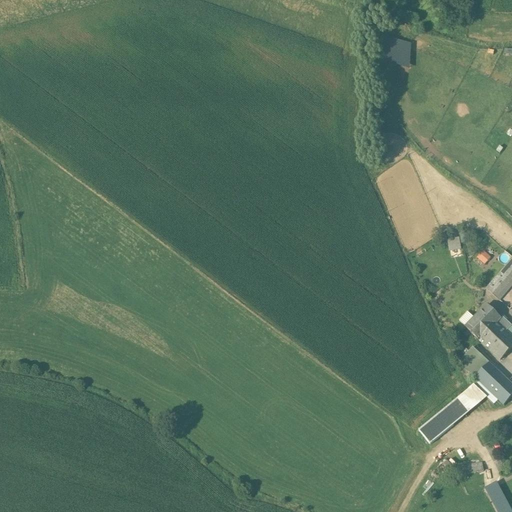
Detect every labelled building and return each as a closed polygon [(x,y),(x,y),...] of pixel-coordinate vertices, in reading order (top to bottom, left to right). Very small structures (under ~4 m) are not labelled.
[(389,36),(392,44),(401,41),(398,33),(389,36)] [(491,258),(483,251),(477,258),(485,265),(491,258)] [(511,259),(503,270),(511,277),(511,259)] [(494,266),(485,277),(489,281),(499,270),(494,266)] [(511,277),(503,270),(486,289),(500,301),(511,286),(511,277)] [(511,347),(511,338),(496,322),(500,318),(487,306),(466,329),(478,340),(500,361),(511,347)] [(511,396),(511,385),(489,364),(475,378),(504,406),(511,396)] [(458,399),(419,431),(430,445),(469,413),(458,399)] [(505,470),(491,443),(485,446),(499,473),(505,470)] [(482,464),(462,467),(463,475),(483,472),(482,464)] [(506,511),(488,477),(481,481),(497,511),(506,511)]
